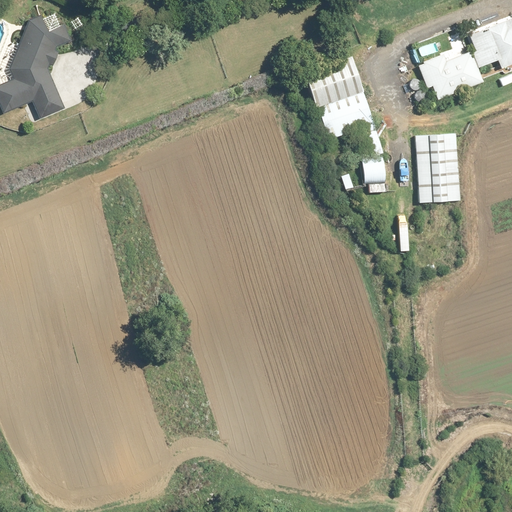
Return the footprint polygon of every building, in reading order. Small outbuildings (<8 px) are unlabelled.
[(7,75),(0,77),(0,107),(25,99),(31,114),(60,103),(45,63),(46,59),(50,60),(54,44),(50,43),(51,41),(66,35),(60,18),(41,25),(36,11),(23,17),(2,63),(7,75)] [(511,60),(511,13),(465,29),(471,46),(445,55),(443,50),(418,58),(419,60),(414,61),(421,84),(427,82),(431,95),(479,78),(474,63),(493,56),(496,66),(511,60)] [(351,52),(297,67),(308,105),(312,104),(321,137),(350,129),(356,152),(378,150),(351,52)] [(454,129),(411,131),(414,198),(457,196),(454,129)] [(381,154),(356,154),(357,179),(381,178),(381,154)]
